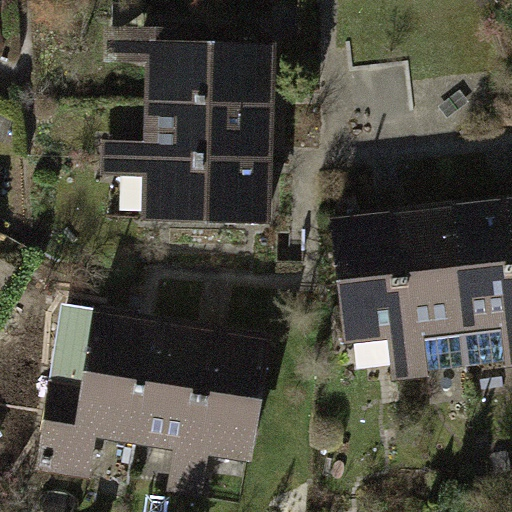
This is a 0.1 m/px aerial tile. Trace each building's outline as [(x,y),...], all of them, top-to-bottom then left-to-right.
[(270,45),(135,44),(134,109),(269,110),(270,45)] [(99,147),(98,167),(269,168),(269,110),(134,109),(134,147),(99,147)] [(140,231),(269,231),(269,168),(98,167),(98,188),(140,188),(140,231)] [(511,256),(506,206),(447,212),(463,344),(511,338),(511,256)] [(447,212),(388,219),(403,351),(463,344),(447,212)] [(388,219),(329,226),(344,358),(403,351),(388,219)] [(133,325),(87,319),(77,392),(50,388),(36,483),(86,490),(92,447),(115,451),(133,325)] [(115,451),(173,458),(190,333),(133,325),(115,451)] [(218,465),(240,468),(258,343),(190,333),(173,458),(167,502),(212,509),(218,465)]
